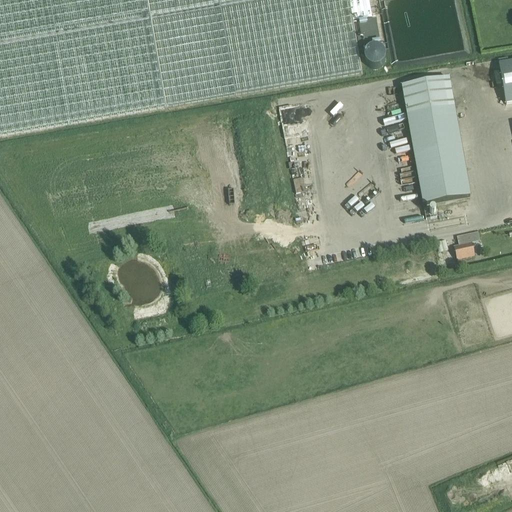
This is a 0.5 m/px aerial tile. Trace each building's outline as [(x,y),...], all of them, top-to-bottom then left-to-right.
[(372,20),(367,0),(0,0),(0,136),(310,82),(361,73),(352,24),(372,20)] [(375,23),(357,26),(362,51),(379,48),(375,23)] [(511,63),(499,66),(506,105),(511,104),(511,63)] [(449,79),(401,88),(422,207),(470,198),(449,79)] [(473,245),(454,249),(457,263),(476,258),(473,245)]
